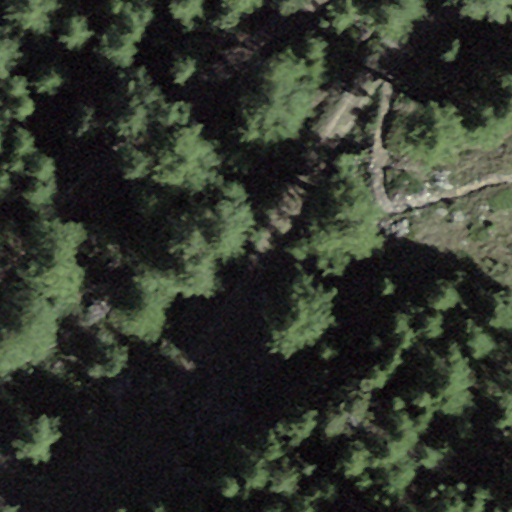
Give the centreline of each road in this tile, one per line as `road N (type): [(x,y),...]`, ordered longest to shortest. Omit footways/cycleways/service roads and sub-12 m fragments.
road 1 (track): [(412,47),(221,383),(132,511)]
road 2 (track): [(412,47),(0,355)]
